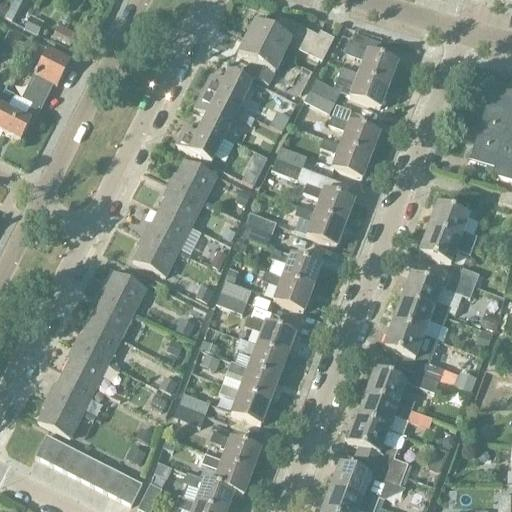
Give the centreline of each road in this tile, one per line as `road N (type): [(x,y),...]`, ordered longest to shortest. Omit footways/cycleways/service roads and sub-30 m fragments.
road 1 (residential): [(281,511),(459,30)]
road 2 (residential): [(86,230),(203,0)]
road 3 (residential): [(40,198),(140,0)]
road 4 (residential): [(0,400),(86,230)]
